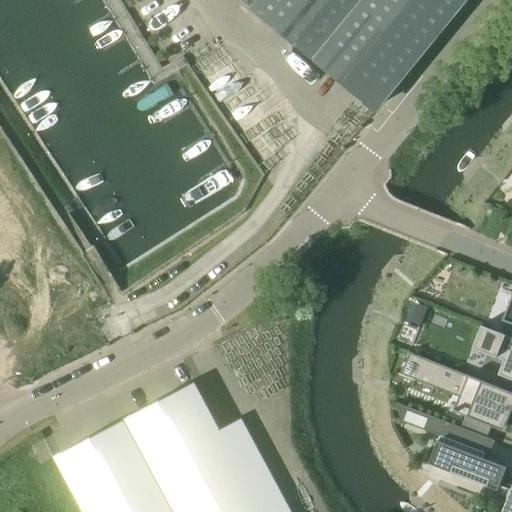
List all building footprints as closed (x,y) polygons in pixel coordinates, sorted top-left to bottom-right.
[(259,0),(254,6),(251,10),(372,110),(462,0),(259,0)] [(511,295),(502,321),(511,324),(511,295)] [(511,381),(511,339),(481,327),(472,349),(503,362),(497,376),(511,381)] [(511,393),(488,384),(410,353),(407,360),(420,366),(416,378),(435,385),(434,387),(452,394),(452,392),(462,396),(456,412),(501,431),(503,431),(511,409),(511,393)] [(219,429),(194,383),(194,382),(193,382),(123,420),(71,447),(54,456),(54,457),(83,511),(291,511),(241,418),(219,430),(219,429)] [(398,418),(421,426),(424,416),(402,408),(398,418)] [(497,491),(499,487),(506,468),(487,460),(483,459),(490,441),(490,439),(429,416),(424,430),(440,436),(438,441),(437,441),(433,452),(428,464),(497,491)]
